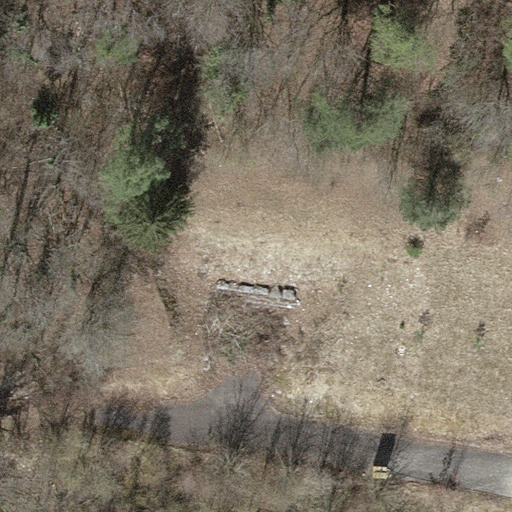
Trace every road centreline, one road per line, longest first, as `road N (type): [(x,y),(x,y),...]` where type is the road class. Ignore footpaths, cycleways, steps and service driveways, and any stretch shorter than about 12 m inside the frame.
road 1 (residential): [(511,473),(230,440)]
road 2 (residential): [(230,440),(99,416)]
